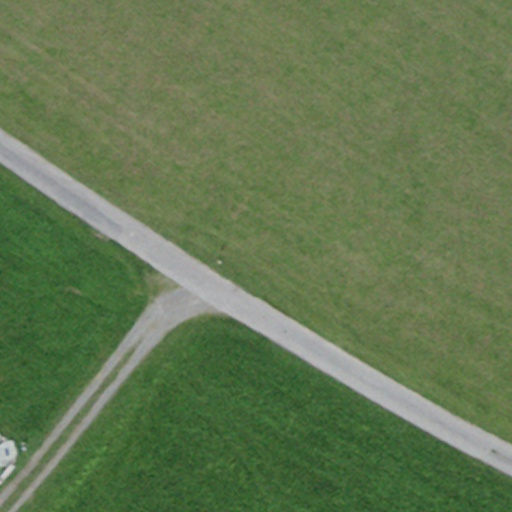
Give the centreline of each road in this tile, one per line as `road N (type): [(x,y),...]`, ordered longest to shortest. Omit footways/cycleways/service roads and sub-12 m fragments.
road 1 (track): [(511,460),(202,282),(0,146)]
road 2 (track): [(202,282),(3,511)]
